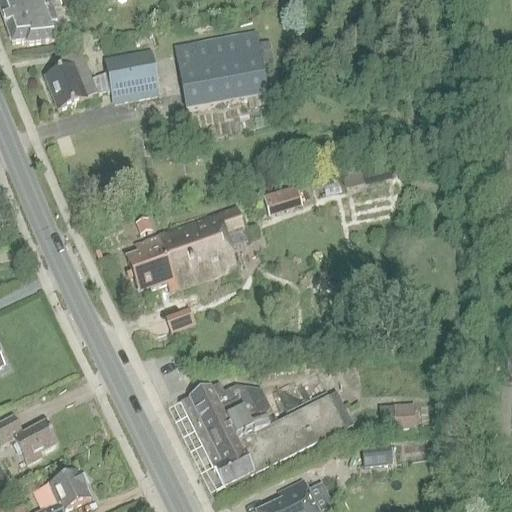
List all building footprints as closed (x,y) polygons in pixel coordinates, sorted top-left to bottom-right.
[(17,0),(18,1),(0,3),(0,14),(2,21),(51,14),(61,11),(57,0),(17,0)] [(51,14),(2,21),(4,26),(12,47),(26,45),(27,49),(61,43),(57,32),(68,28),(61,11),(51,14)] [(187,114),(267,99),(255,36),(175,51),(187,114)] [(61,58),(63,73),(44,80),(58,115),(88,103),(87,101),(98,97),(80,55),(61,58)] [(114,107),(157,100),(150,56),(106,64),(114,107)] [(263,199),(269,219),(302,209),(296,189),(263,199)] [(126,261),(138,297),(167,287),(170,295),(236,272),(224,240),(243,233),(236,213),(135,248),(138,256),(126,261)] [(147,217),(135,221),(139,236),(151,232),(147,217)] [(174,315),(177,332),(203,327),(200,309),(174,315)] [(345,434),(344,433),(352,429),(336,397),(278,426),(261,393),(237,389),(223,396),(219,388),(211,392),(190,403),(181,408),(199,444),(199,443),(214,472),(215,472),(224,491),(249,479),(251,481),(345,434)] [(393,408),(394,434),(415,432),(413,407),(393,408)] [(40,459),(57,449),(44,426),(22,438),(13,420),(0,427),(0,450),(13,443),(27,470),(42,462),(40,459)] [(389,448),(361,450),(363,471),(391,469),(389,448)] [(0,480),(10,475),(2,460),(0,461),(0,480)] [(69,511),(90,502),(84,489),(86,488),(80,477),(79,478),(77,474),(49,488),(34,495),(41,511),(69,511)] [(316,511),(302,485),(277,497),(281,503),(262,511),(316,511)]
